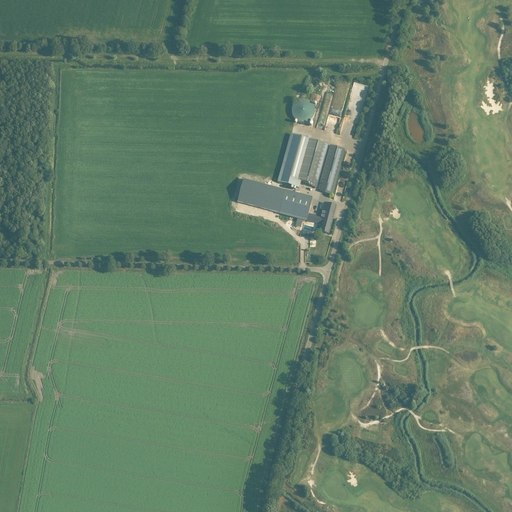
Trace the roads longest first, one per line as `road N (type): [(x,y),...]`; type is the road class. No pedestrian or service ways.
road 1 (track): [(386,61),(0,53)]
road 2 (unclassified): [(328,273),(0,262)]
road 3 (unclassified): [(328,273),(403,0)]
road 4 (unclassified): [(266,511),(328,273)]
